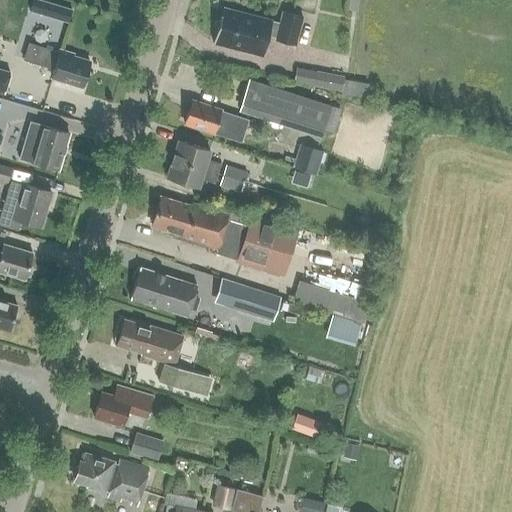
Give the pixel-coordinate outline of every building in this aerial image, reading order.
[(43,0),(32,0),(30,9),(68,20),(72,9),(43,0)] [(294,45),(302,16),(282,11),(279,23),(221,8),(218,20),(214,22),(213,27),(215,31),(212,43),(262,56),(267,38),(294,45)] [(72,57),(73,54),(59,50),(58,53),(29,45),(24,59),(54,68),(52,78),(82,87),(83,83),(86,83),(88,75),(86,74),(89,62),(72,57)] [(344,75),(296,66),(293,80),(341,89),(341,92),(365,97),(368,83),(343,78),(344,75)] [(0,91),(4,93),(9,73),(0,70),(0,91)] [(331,105),(248,80),(238,112),(321,138),(324,130),(333,133),(340,109),(331,106),(331,105)] [(246,121),(235,118),(218,112),(219,110),(191,101),(184,124),(240,141),(246,121)] [(58,170),(69,133),(30,122),(19,159),(58,170)] [(172,160),(217,174),(219,164),(205,160),(208,150),(178,141),(172,160)] [(323,149),(300,143),(292,168),(316,174),(323,149)] [(214,183),(217,174),(172,160),(166,179),(197,188),(200,178),(214,183)] [(223,175),(244,182),(247,173),(248,170),(226,164),(223,175)] [(0,165),(0,180),(7,183),(11,169),(0,165)] [(260,186),(244,182),(223,175),(220,185),(257,196),(260,186)] [(51,193),(22,184),(22,185),(10,181),(4,201),(0,214),(0,225),(17,231),(20,220),(41,226),(51,193)] [(190,206),(160,197),(151,226),(172,233),(171,237),(184,241),(185,238),(217,248),(215,253),(237,260),(236,262),(283,276),(298,228),(251,214),(248,226),(226,219),(227,215),(191,204),(190,206)] [(3,244),(1,251),(0,250),(0,271),(25,280),(26,276),(29,276),(31,270),(29,267),(33,254),(3,244)] [(196,285),(139,267),(138,269),(134,271),(131,278),(134,282),(129,298),(186,316),(189,309),(193,310),(197,297),(193,296),(196,285)] [(221,279),(213,303),(272,322),(280,298),(221,279)] [(292,301),(363,323),(369,303),(299,281),(292,301)] [(0,328),(10,331),(17,306),(0,300),(0,328)] [(238,338),(242,321),(199,311),(195,328),(238,338)] [(331,322),(327,334),(338,337),(352,342),(358,323),(333,315),(331,322)] [(116,342),(115,345),(141,353),(141,355),(165,362),(164,364),(163,363),(157,382),(171,386),(195,385),(196,373),(169,365),(169,363),(173,365),(182,336),(148,326),(148,328),(122,321),(119,331),(116,331),(113,339),(116,342)] [(117,383),(115,391),(113,397),(100,393),(93,417),(122,426),(127,409),(145,415),(152,394),(117,383)] [(325,424),(296,414),(291,430),(320,440),(325,424)] [(161,440),(135,433),(129,453),(155,460),(161,440)] [(130,502),(129,504),(136,507),(148,469),(118,460),(116,465),(111,464),(111,463),(82,453),(73,479),(86,484),(86,485),(103,491),(103,492),(107,493),(106,497),(118,501),(119,499),(130,502)] [(234,489),(215,485),(211,505),(230,509),(234,489)] [(257,511),(261,495),(234,489),(229,511),(257,511)] [(321,511),(324,503),(303,498),(299,511),(321,511)] [(337,511),(339,506),(329,503),(326,511),(337,511)]
